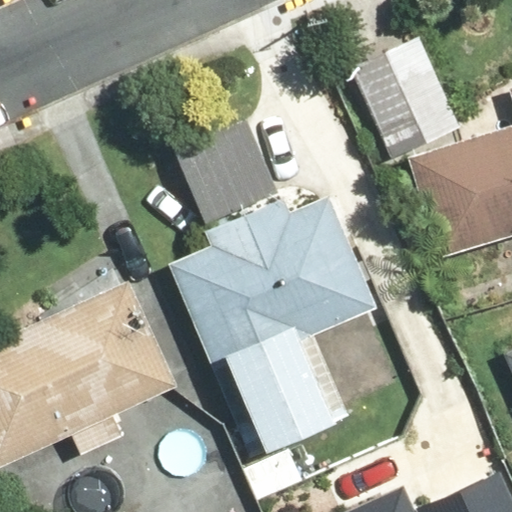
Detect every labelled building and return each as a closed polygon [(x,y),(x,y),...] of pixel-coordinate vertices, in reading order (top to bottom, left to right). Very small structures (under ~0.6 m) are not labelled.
[(417,38),(348,68),(387,157),(456,127),(417,38)] [(511,120),(401,154),(433,260),(511,236),(511,86),(504,89),(511,115),(511,120)] [(205,245),(163,263),(248,456),(344,414),(309,334),(373,307),(324,193),(287,209),(282,197),(199,233),(205,245)] [(111,413),(174,384),(124,277),(0,334),(0,464),(68,433),(77,454),(120,434),(111,413)] [(511,379),(511,344),(499,350),(511,379)] [(392,396),(346,412),(347,414),(363,458),(408,441),(392,396)] [(397,488),(345,511),(511,511),(511,499),(497,468),(407,510),(397,488)]
